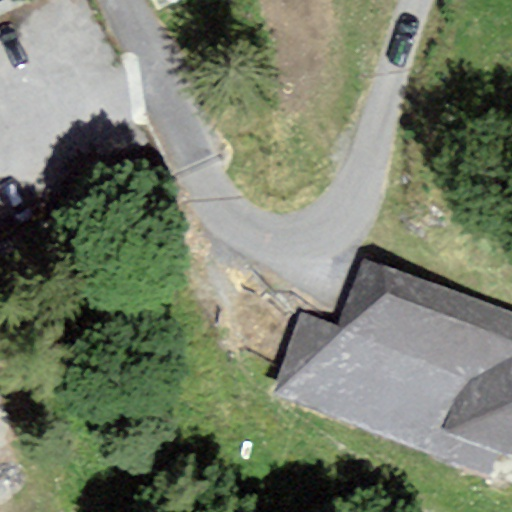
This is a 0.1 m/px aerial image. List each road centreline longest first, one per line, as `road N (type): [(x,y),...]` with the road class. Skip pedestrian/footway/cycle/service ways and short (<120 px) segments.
road 1 (track): [(419,0),(361,174),(337,215),(320,228),(272,236),(251,229),(213,195)]
road 2 (unclassified): [(213,195),(121,0)]
